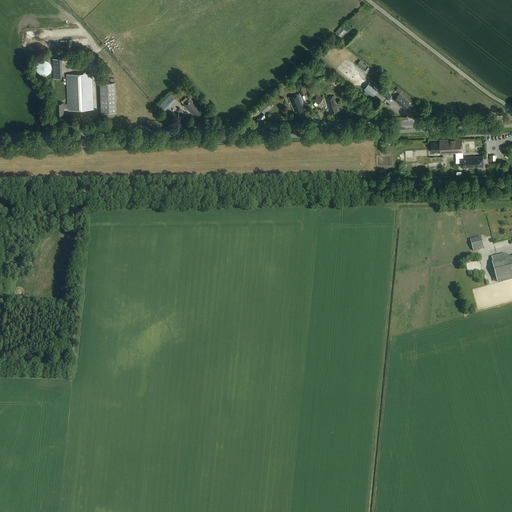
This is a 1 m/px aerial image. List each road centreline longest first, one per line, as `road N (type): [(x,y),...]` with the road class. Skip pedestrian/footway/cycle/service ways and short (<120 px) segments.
road 1 (tertiary): [(0,142),(511,117)]
road 2 (track): [(511,185),(0,191)]
road 3 (unclassified): [(511,111),(367,0)]
